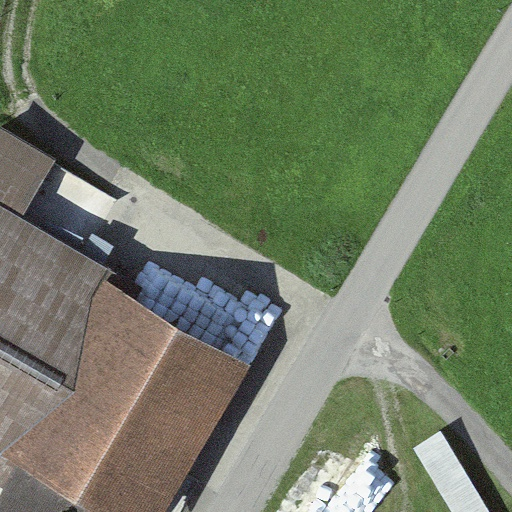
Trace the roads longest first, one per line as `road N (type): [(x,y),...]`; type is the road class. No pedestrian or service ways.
road 1 (tertiary): [(511,42),(236,511)]
road 2 (track): [(511,478),(356,316)]
road 3 (unknown): [(408,370),(410,511)]
